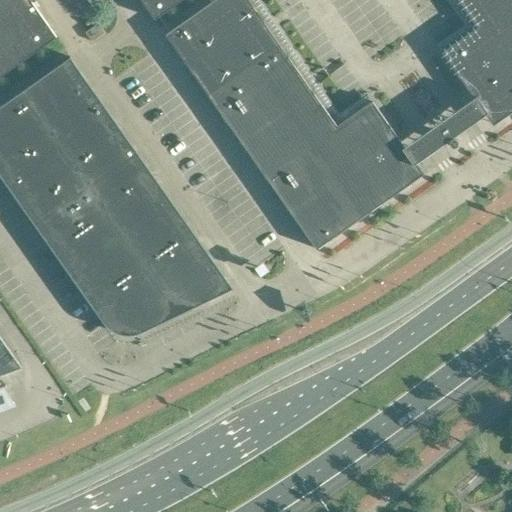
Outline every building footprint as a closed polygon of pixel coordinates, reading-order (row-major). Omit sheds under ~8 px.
[(0,0),(0,76),(56,37),(30,0),(0,0)] [(141,0),(155,19),(181,0),(141,0)] [(337,126),(248,0),(214,0),(165,35),(316,249),(411,182),(423,174),(416,163),(405,148),(381,113),(360,109),(337,126)] [(511,111),(511,0),(458,0),(477,27),(454,44),(450,64),(475,100),(486,115),(493,125),(511,111)] [(92,41),(104,33),(98,23),(85,32),(92,41)] [(224,276),(70,57),(0,106),(0,175),(103,323),(105,325),(107,327),(110,329),(112,331),(116,333),(118,333),(121,334),(124,335),(127,335),(131,335),(134,335),(138,334),(141,332),(211,298),(232,288),(224,276)] [(154,65),(143,72),(156,92),(167,85),(154,65)] [(486,115),(475,100),(457,112),(424,135),(405,148),(416,163),(435,150),(468,127),(486,115)] [(0,375),(11,372),(21,368),(0,338),(0,375)] [(0,407),(16,402),(0,379),(0,407)]
